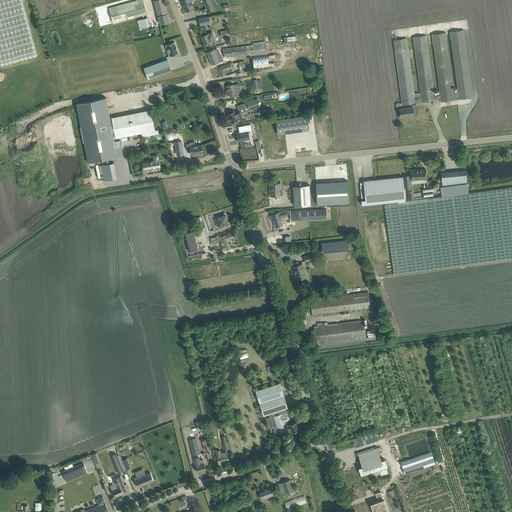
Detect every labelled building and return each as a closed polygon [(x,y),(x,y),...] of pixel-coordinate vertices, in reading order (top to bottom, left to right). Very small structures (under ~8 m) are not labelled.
[(0,0),(0,64),(36,55),(21,0),(0,0)] [(113,23),(146,14),(142,0),(137,0),(109,8),(113,23)] [(160,24),(170,21),(164,0),(155,0),(154,0),(160,24)] [(181,0),(182,0),(181,1),(185,12),(190,10),(194,8),(191,1),(193,0),(181,0)] [(214,0),(204,0),(210,11),(215,9),(212,3),(215,1),(214,0)] [(200,26),(210,24),(209,16),(199,18),(200,26)] [(140,29),(150,26),(147,18),(138,20),(140,29)] [(473,97),(464,30),(449,32),(457,91),(454,91),(446,33),(432,35),(439,85),(438,85),(439,93),(434,94),(425,36),(413,37),(421,96),(414,97),(407,48),(406,38),(393,40),(394,50),(402,105),(435,100),(435,99),(440,98),(441,102),(473,97)] [(202,39),(204,44),(211,41),(211,43),(216,41),(212,32),(208,33),(208,34),(201,36),(202,38),(202,39)] [(253,45),(223,49),(224,56),(224,58),(226,58),(266,52),(265,41),(252,43),(253,45)] [(167,45),(165,45),(167,50),(169,56),(171,55),(171,56),(178,53),(177,49),(177,48),(176,46),(174,42),(167,44),(167,45)] [(211,51),(207,52),(207,53),(209,57),(209,58),(209,57),(212,65),(216,63),(219,62),(224,60),(222,55),(218,57),(215,49),(211,51)] [(254,68),(269,66),(268,55),(252,57),(254,68)] [(167,59),(144,68),(148,79),(171,70),(167,59)] [(222,77),(226,75),(227,75),(226,73),(229,72),(228,69),(234,67),(232,62),(218,67),(222,77)] [(257,80),(257,79),(251,81),(252,85),(253,85),(254,89),(262,88),(261,80),(257,80)] [(239,84),(234,85),(234,84),(226,86),(227,91),(226,91),(227,94),(228,94),(230,93),(231,97),(236,96),(251,92),(254,92),(253,89),(251,90),(250,86),(246,87),(245,84),(239,86),(239,84)] [(76,103),(78,111),(88,162),(123,155),(120,140),(115,141),(113,130),(114,130),(113,125),(112,125),(106,97),(76,103)] [(258,98),(237,106),(238,110),(248,106),(249,110),(261,106),(259,102),(258,98)] [(401,117),(414,115),(413,107),(400,109),(401,117)] [(149,135),(159,133),(158,129),(155,130),(151,109),(111,117),(113,125),(114,130),(116,138),(142,133),(142,137),(149,135)] [(242,118),(240,113),(239,110),(239,111),(235,112),(234,110),(232,111),(232,110),(227,112),(229,116),(228,117),(228,118),(228,117),(229,119),(229,120),(230,120),(232,125),(239,122),(238,120),(242,118)] [(307,115),(276,119),(278,134),(309,130),(307,115)] [(238,135),(237,135),(238,141),(244,140),(244,138),(249,137),(248,133),(248,131),(248,129),(251,128),(250,124),(239,126),(240,132),(237,133),(238,135)] [(159,133),(149,135),(150,142),(165,138),(164,132),(159,134),(159,133)] [(190,143),(186,144),(187,149),(190,149),(191,155),(195,154),(197,154),(202,153),(201,145),(195,145),(195,142),(190,142),(190,143)] [(159,159),(158,155),(153,156),(154,160),(142,162),(144,170),(160,167),(159,159)] [(117,178),(114,163),(101,165),(104,181),(117,178)] [(411,175),(404,176),(406,190),(412,189),(412,183),(412,180),(412,179),(421,178),(421,179),(427,179),(427,178),(426,169),(410,170),(411,175)] [(511,187),(468,193),(466,170),(441,172),(443,187),(440,187),(442,197),(384,204),(394,274),(511,258),(511,187)] [(362,205),(366,205),(405,201),(403,177),(363,181),(365,200),(361,200),(362,205)] [(348,181),(316,183),(317,204),(349,203),(348,181)] [(281,183),(270,184),(270,196),(275,196),(279,195),(283,195),(282,187),(281,188),(281,183)] [(309,185),(293,186),(294,206),(311,205),(309,185)] [(326,206),(320,207),(320,209),(315,209),(291,211),(290,211),(291,215),(291,221),(320,219),(327,219),(326,206)] [(270,215),(272,219),(273,219),(275,227),(280,225),(283,225),(281,218),(288,215),(286,211),(286,210),(279,212),(275,213),(270,215)] [(221,216),(214,219),(217,226),(227,223),(225,216),(224,215),(221,216)] [(193,231),(183,234),(187,250),(197,248),(193,231)] [(234,237),(233,233),(226,235),(221,236),(220,237),(220,236),(211,238),(212,244),(220,242),(219,242),(220,241),(223,250),(226,249),(226,250),(230,248),(227,239),(234,237)] [(348,240),(329,242),(330,251),(349,249),(348,240)] [(305,262),(315,259),(313,254),(304,257),(305,262)] [(302,278),(306,276),(302,264),(299,265),(298,261),(293,263),(294,266),(293,267),(297,279),(302,278)] [(369,296),(368,292),(311,299),(313,316),(370,309),(370,305),(372,305),(372,296),(369,296)] [(316,344),(317,343),(318,346),(376,339),(375,330),(367,331),(368,333),(367,333),(367,335),(368,335),(368,337),(366,337),(364,320),(325,325),(325,322),(321,323),(317,323),(318,326),(314,327),(316,344)] [(295,431),(296,431),(296,432),(301,430),(299,425),(298,426),(297,422),(291,424),(287,412),(285,408),(288,407),(280,383),(255,391),(264,416),(268,414),(270,417),(266,419),(269,428),(273,427),(275,433),(287,429),(291,428),(292,432),(295,431)] [(196,421),(198,430),(205,428),(203,420),(196,421)] [(376,432),(353,439),(355,446),(378,439),(376,432)] [(425,433),(387,444),(389,452),(428,442),(425,433)] [(193,455),(201,453),(197,438),(189,440),(193,455)] [(205,450),(210,448),(208,439),(207,439),(202,440),(205,450)] [(390,453),(392,462),(431,451),(429,443),(390,453)] [(381,460),(378,451),(381,450),(380,447),(377,448),(363,452),(358,454),(362,466),(358,468),(361,476),(366,475),(387,468),(385,459),(381,460)] [(226,453),(226,450),(220,451),(220,450),(216,451),(218,459),(217,460),(218,465),(225,463),(224,462),(229,461),(227,453),(226,453)] [(111,455),(118,474),(124,471),(126,470),(120,455),(117,456),(116,453),(111,455)] [(200,460),(199,457),(194,458),(197,472),(206,470),(203,459),(200,460)] [(83,463),(74,467),(77,477),(87,472),(83,463)] [(74,467),(63,471),(67,481),(77,477),(74,467)] [(399,478),(401,485),(430,477),(428,470),(399,478)] [(145,473),(134,477),(138,487),(154,481),(150,473),(146,474),(145,473)] [(121,476),(113,479),(117,489),(112,491),(115,497),(124,493),(125,495),(130,493),(126,484),(123,485),(120,477),(121,477),(121,476)] [(439,476),(402,489),(405,496),(442,484),(439,476)] [(282,482),(285,490),(286,493),(294,491),(290,480),(282,482)] [(262,499),(275,495),(271,486),(259,490),(259,492),(258,493),(260,498),(261,497),(262,499)] [(442,488),(406,499),(408,507),(444,496),(442,488)] [(380,511),(389,511),(384,493),(376,496),(380,511)] [(99,506),(91,509),(91,511),(108,511),(105,503),(103,497),(97,499),(99,505),(100,504),(100,505),(99,506)] [(287,508),(306,503),(305,497),(285,501),(287,508)] [(421,506),(410,509),(410,511),(429,511),(449,507),(447,498),(420,505),(421,506)] [(63,509),(59,510),(59,511),(72,511),(69,499),(61,501),(63,509)]
